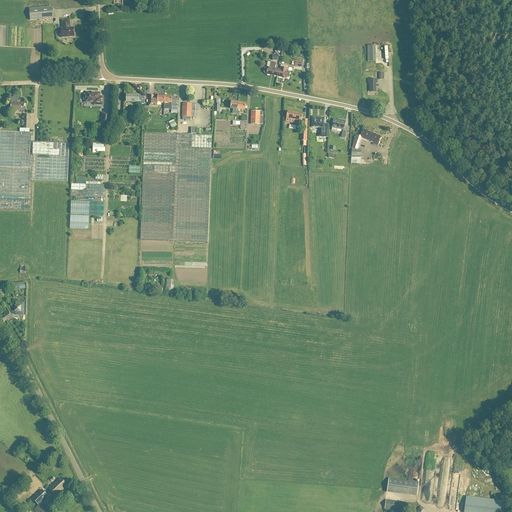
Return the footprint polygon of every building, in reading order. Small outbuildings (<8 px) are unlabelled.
[(52,7),(29,9),(30,20),(53,18),(52,7)] [(70,20),(62,21),(63,28),(61,29),(62,38),(75,36),(74,27),(70,28),(70,20)] [(375,45),(367,45),(368,61),(376,61),(375,45)] [(265,73),(267,73),(266,74),(277,76),(279,69),(275,68),(276,63),(271,62),(270,67),(268,67),(268,68),(266,67),(265,68),(264,72),(265,73)] [(280,69),(279,69),(277,76),(282,77),(283,78),(284,78),(286,78),(287,77),(289,78),(290,72),(288,72),(288,71),(287,71),(288,66),(281,65),(280,69)] [(377,79),(368,79),(368,83),(370,83),(370,90),(376,90),(376,83),(377,83),(377,79)] [(83,99),(85,102),(94,103),(94,105),(103,105),(104,96),(100,96),(100,93),(86,92),(86,93),(83,95),(83,99)] [(14,95),(13,103),(11,103),(10,110),(24,110),(25,103),(18,103),(18,96),(14,95)] [(157,96),(157,98),(154,97),(154,96),(149,95),(149,106),(157,107),(157,102),(164,103),(165,96),(157,96)] [(165,96),(164,103),(164,108),(171,109),(172,107),(176,107),(177,100),(172,100),(172,96),(165,96)] [(237,109),(238,102),(231,101),(230,108),(233,109),(232,113),(235,114),(237,114),(237,109)] [(237,109),(237,114),(239,114),(240,112),(240,110),(245,110),(246,103),(238,102),(237,109)] [(191,117),(192,104),(183,104),(182,117),(191,117)] [(263,119),(260,119),(260,112),(251,111),(251,124),(260,124),(263,125),(263,119)] [(302,115),(288,112),(286,121),(300,124),(302,115)] [(109,125),(110,113),(102,113),(101,124),(109,125)] [(20,128),(20,132),(0,131),(0,209),(31,211),(32,181),(68,182),(70,144),(50,143),(33,142),(34,133),(30,132),(30,129),(30,115),(24,114),(23,129),(20,128)] [(324,124),(324,118),(312,117),(312,128),(320,128),(319,137),(327,137),(328,124),(324,124)] [(332,127),(344,130),(345,126),(346,121),(341,120),(341,121),(334,119),(332,127)] [(358,150),(363,138),(374,142),(374,144),(378,146),(381,136),(363,130),(361,136),(357,135),(352,148),(356,150),(358,150)] [(208,242),(212,135),(144,133),(140,240),(208,242)] [(105,144),(93,143),(93,152),(105,153),(105,144)] [(71,184),(71,196),(104,198),(105,185),(71,184)] [(104,202),(71,201),(71,214),(104,215),(104,202)] [(89,216),(71,215),(70,228),(88,229),(89,216)] [(13,319),(13,318),(13,317),(12,316),(15,313),(15,315),(23,315),(24,303),(15,303),(15,311),(13,311),(10,313),(9,311),(4,314),(5,315),(1,318),(4,322),(8,319),(9,320),(10,321),(11,321),(11,322),(12,321),(13,321),(13,320),(13,319)] [(56,496),(68,485),(61,477),(48,489),(56,496)] [(389,478),(387,492),(417,496),(419,482),(389,478)] [(32,499),(38,505),(48,496),(41,490),(32,499)] [(500,511),(502,501),(466,496),(464,510),(480,511),(500,511)] [(44,504),(47,507),(52,506),(53,501),(50,498),(45,499),(44,504)] [(403,511),(405,503),(386,500),(385,509),(403,511)] [(35,511),(38,511),(39,511),(38,511),(47,511),(49,510),(42,502),(33,510),(35,511)]
